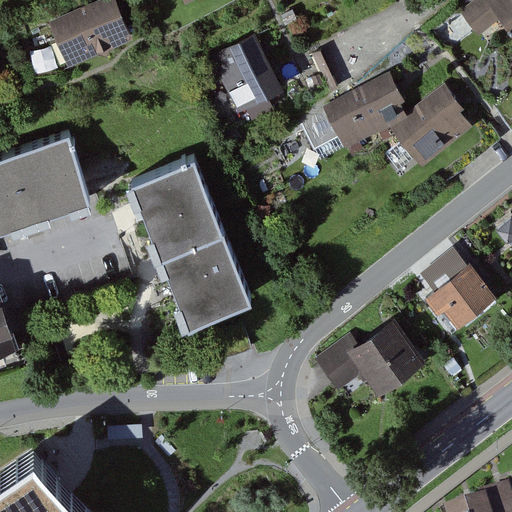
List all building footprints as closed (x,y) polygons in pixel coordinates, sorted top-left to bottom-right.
[(106,0),(93,0),(36,24),(55,69),(124,41),(106,0)] [(511,0),(480,0),(464,13),(477,29),(500,10),(511,25),(511,0)] [(250,36),(206,54),(235,125),(279,107),(250,36)] [(389,73),(326,106),(339,129),(353,122),(359,134),(403,111),(392,89),(396,87),(389,73)] [(456,97),(445,84),(393,126),(404,138),(408,134),(427,157),(469,122),(451,100),(456,97)] [(68,136),(0,157),(0,232),(90,204),(68,136)] [(196,155),(134,178),(161,252),(165,250),(189,318),(252,295),(225,221),(221,222),(196,155)] [(472,267),(430,302),(455,332),(497,297),(472,267)] [(0,365),(18,359),(0,303),(0,365)] [(361,344),(356,337),(319,364),(342,395),(362,380),(377,399),(425,364),(393,321),(361,344)] [(142,426),(108,427),(109,440),(143,438),(142,426)] [(162,436),(155,442),(170,457),(176,450),(162,436)] [(0,511),(91,511),(65,484),(35,456),(0,480),(0,511)] [(484,498),(447,510),(448,511),(511,511),(511,503),(510,498),(486,506),(484,498)]
